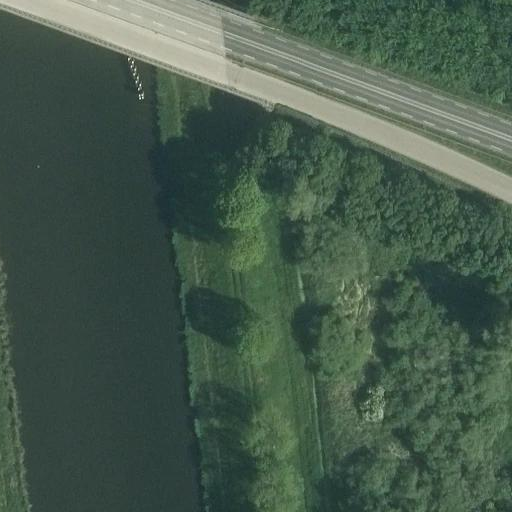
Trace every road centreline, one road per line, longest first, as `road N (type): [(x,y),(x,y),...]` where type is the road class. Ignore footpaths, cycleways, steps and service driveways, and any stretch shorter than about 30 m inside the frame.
road 1 (unclassified): [(511,186),(241,74),(31,0)]
road 2 (primary): [(511,142),(127,0)]
road 3 (track): [(223,168),(261,511)]
road 4 (track): [(511,300),(223,168)]
road 5 (track): [(205,0),(223,168)]
